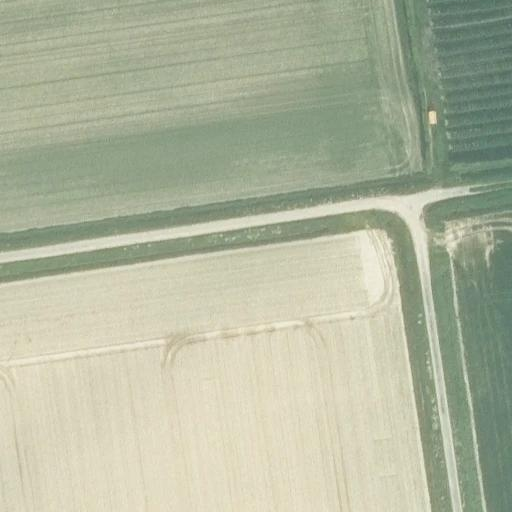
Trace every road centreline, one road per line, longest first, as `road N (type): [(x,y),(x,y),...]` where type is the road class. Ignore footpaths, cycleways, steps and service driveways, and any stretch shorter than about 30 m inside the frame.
road 1 (unclassified): [(0,265),(416,206)]
road 2 (track): [(455,511),(416,206)]
